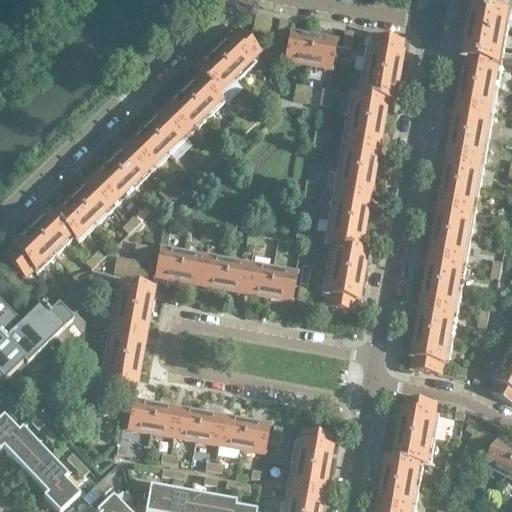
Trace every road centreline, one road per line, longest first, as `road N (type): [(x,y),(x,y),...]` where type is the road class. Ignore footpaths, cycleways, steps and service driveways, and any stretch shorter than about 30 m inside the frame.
road 1 (residential): [(376,359),(185,325),(170,336),(167,355),(176,368),(368,403)]
road 2 (residential): [(376,359),(434,26)]
road 3 (residential): [(0,215),(224,0)]
road 4 (unclassified): [(511,427),(462,399),(372,383)]
road 5 (residential): [(290,0),(434,26)]
